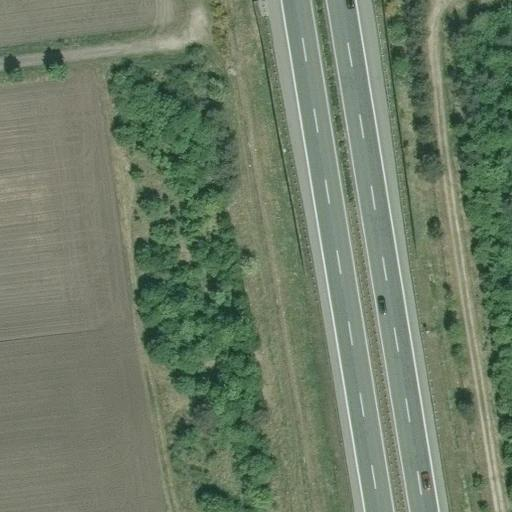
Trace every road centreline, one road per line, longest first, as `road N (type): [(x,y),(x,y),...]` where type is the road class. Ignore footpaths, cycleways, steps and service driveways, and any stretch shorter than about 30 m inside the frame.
road 1 (track): [(444,0),(433,28),(503,511)]
road 2 (motorway): [(296,0),(380,511)]
road 3 (motorway): [(426,511),(343,0)]
road 4 (track): [(0,69),(192,43),(207,28),(210,0)]
